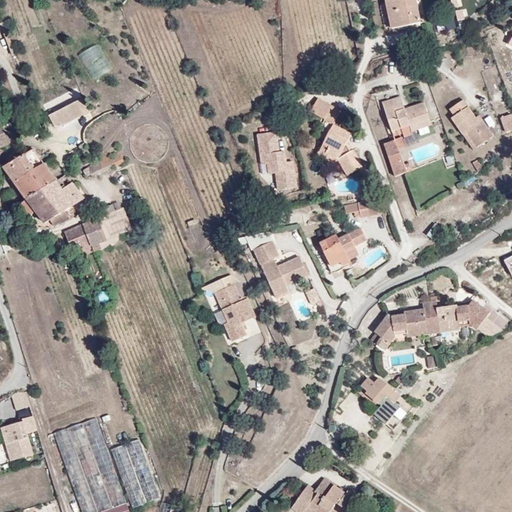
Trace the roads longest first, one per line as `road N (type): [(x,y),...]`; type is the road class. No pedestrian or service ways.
road 1 (residential): [(511,220),(400,277),(364,306),(337,363),(327,427),(247,511)]
road 2 (unknown): [(21,373),(79,334),(259,269)]
